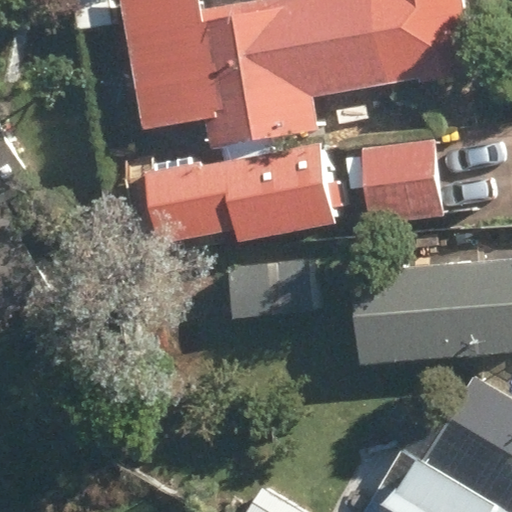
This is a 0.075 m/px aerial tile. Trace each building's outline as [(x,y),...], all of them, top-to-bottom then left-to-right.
[(286,0),(253,6),(218,13),(215,0),(140,0),(164,123),(224,113),(229,147),(333,126),(327,95),(401,81),(432,76),(433,79),(486,70),(472,0),(286,0)] [(0,322),(67,285),(12,188),(45,170),(6,100),(0,103),(0,322)] [(379,151),(387,226),(462,219),(454,143),(379,151)] [(171,177),(183,245),(262,230),(264,243),(355,226),(341,146),(171,177)] [(511,261),(377,272),(383,367),(511,356),(511,261)] [(242,268),(246,320),(333,314),(329,262),(242,268)] [(379,511),(511,511),(511,391),(507,388),(483,428),(469,420),(461,435),(430,416),(410,450),(438,465),(418,499),(396,485),(379,511)]
